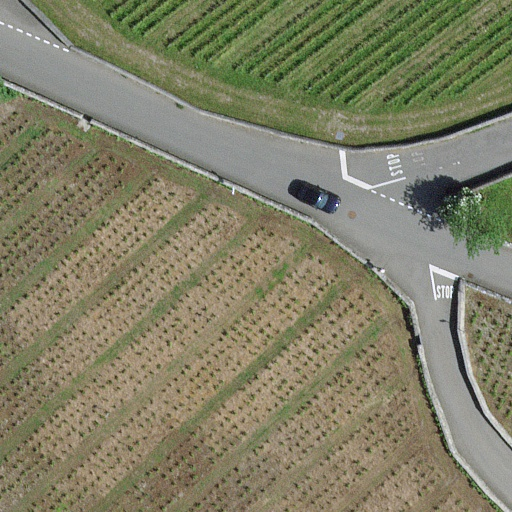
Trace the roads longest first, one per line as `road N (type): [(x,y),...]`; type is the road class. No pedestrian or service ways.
road 1 (unclassified): [(358,209),(0,46)]
road 2 (unclassified): [(440,242),(431,269),(455,393),(471,437),(511,485)]
road 3 (unclassified): [(511,133),(371,188),(358,209)]
